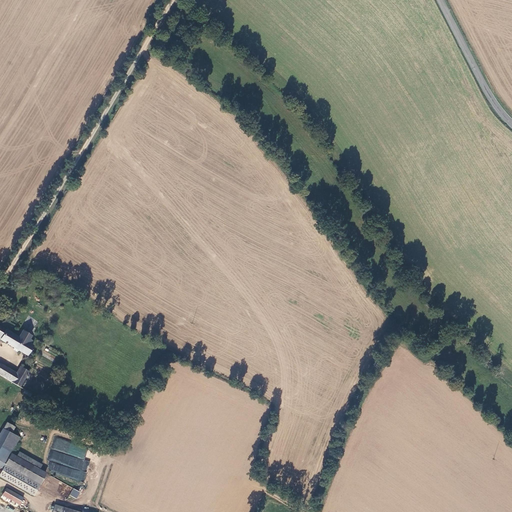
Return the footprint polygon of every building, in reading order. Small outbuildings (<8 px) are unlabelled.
[(0,337),(9,343),(11,348),(15,350),(16,347),(27,352),(32,344),(28,342),(31,338),(28,337),(31,333),(22,328),(18,334),(0,324),(0,337)] [(0,374),(12,381),(16,372),(0,363),(0,374)] [(16,372),(12,381),(21,386),(27,374),(28,375),(29,376),(30,376),(31,375),(32,374),(32,372),(31,371),(30,371),(28,371),(29,369),(20,364),(16,372)] [(3,421),(0,429),(0,462),(4,464),(5,462),(10,450),(16,434),(8,431),(11,425),(3,421)] [(50,460),(47,469),(83,482),(90,461),(84,459),(88,449),(56,437),(48,459),(50,460)] [(42,478),(47,467),(10,450),(5,462),(35,475),(42,478)] [(31,483),(35,475),(5,462),(4,464),(1,471),(31,483)] [(9,485),(5,492),(23,502),(27,495),(9,485)] [(73,488),(70,495),(77,499),(80,492),(73,488)] [(55,511),(81,511),(82,508),(58,501),(55,511)]
